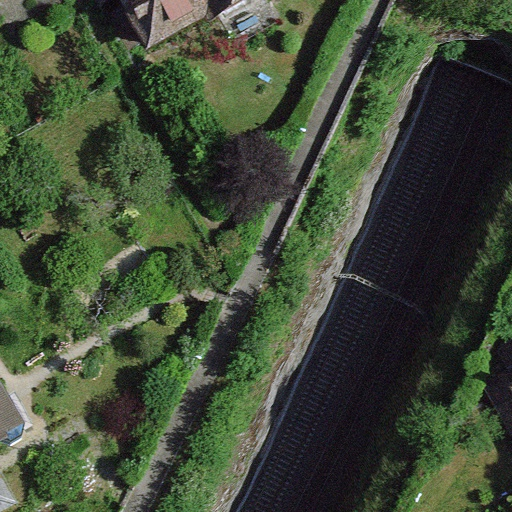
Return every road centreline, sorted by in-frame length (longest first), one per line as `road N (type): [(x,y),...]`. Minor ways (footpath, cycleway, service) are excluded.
road 1 (residential): [(383,0),(220,344),(125,511)]
road 2 (motorway): [(127,511),(511,111)]
road 3 (motorway): [(272,0),(0,264)]
